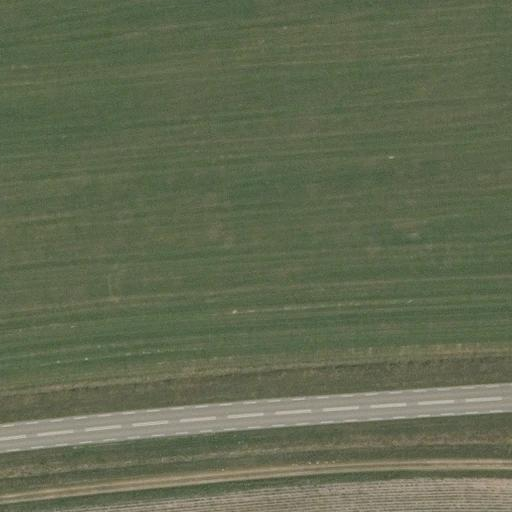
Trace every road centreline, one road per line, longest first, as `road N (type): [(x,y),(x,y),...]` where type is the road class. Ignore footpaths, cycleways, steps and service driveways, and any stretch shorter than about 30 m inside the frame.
road 1 (track): [(0,504),(339,467),(511,467)]
road 2 (primary): [(0,441),(511,400)]
